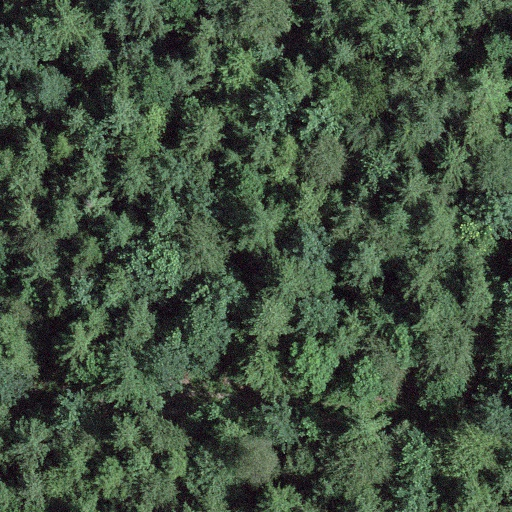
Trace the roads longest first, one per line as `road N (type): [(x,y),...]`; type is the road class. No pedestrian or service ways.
road 1 (track): [(0,415),(99,408),(424,448),(427,511)]
road 2 (track): [(511,353),(443,511)]
